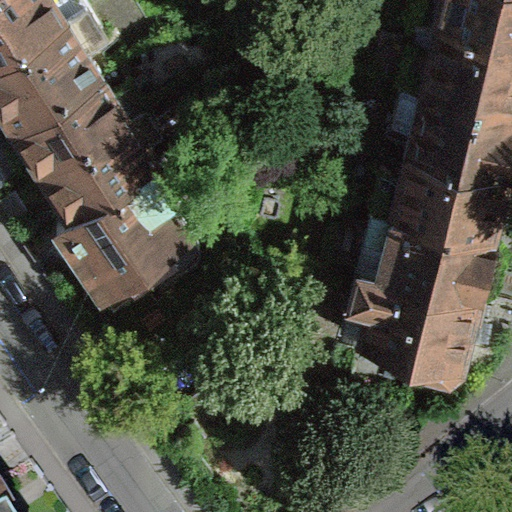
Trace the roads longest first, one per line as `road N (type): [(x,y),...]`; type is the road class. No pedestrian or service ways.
road 1 (residential): [(0,276),(157,511)]
road 2 (residential): [(376,511),(511,407)]
